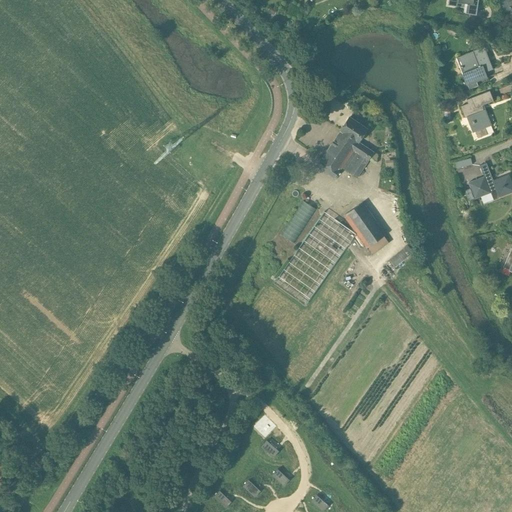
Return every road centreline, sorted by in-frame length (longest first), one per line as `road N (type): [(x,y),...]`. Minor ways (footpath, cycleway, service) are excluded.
road 1 (tertiary): [(167,339),(294,106),(282,65),(219,0)]
road 2 (track): [(81,0),(191,125),(234,155)]
road 3 (tertiary): [(64,511),(167,339)]
